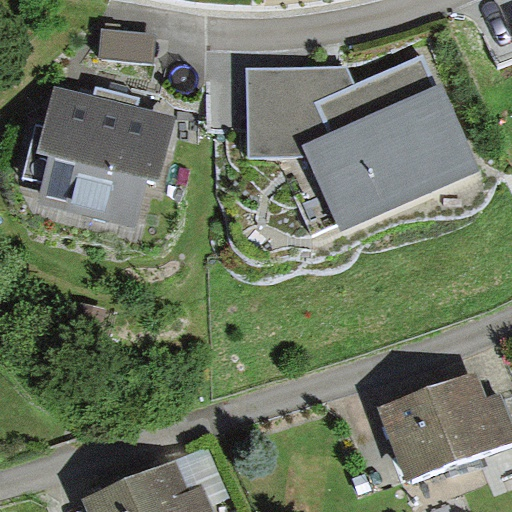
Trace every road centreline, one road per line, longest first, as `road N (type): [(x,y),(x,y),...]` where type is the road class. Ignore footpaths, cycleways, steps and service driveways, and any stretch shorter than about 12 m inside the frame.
road 1 (residential): [(0,487),(511,317)]
road 2 (residential): [(209,30),(320,28),(429,0)]
